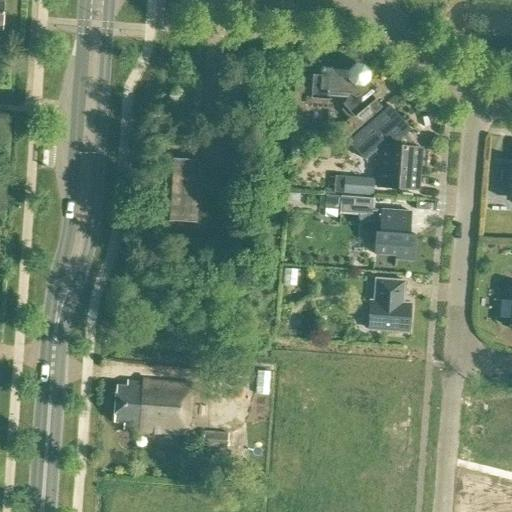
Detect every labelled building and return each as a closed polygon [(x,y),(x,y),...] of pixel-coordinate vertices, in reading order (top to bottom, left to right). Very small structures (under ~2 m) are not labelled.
[(370,95),(373,93),(374,93),(375,93),(376,92),(377,92),(377,91),(377,90),(377,89),(376,89),(376,88),(375,88),(374,88),(368,82),(369,73),(364,67),(355,66),(348,72),(325,70),(324,69),(323,68),(322,68),(321,69),(320,69),(320,70),(320,71),(320,72),(321,73),(321,78),(314,77),(312,98),(329,100),(344,105),(349,110),(345,114),(348,118),(354,124),(378,103),(374,100),(370,95)] [(390,107),(348,143),(362,159),(372,150),(379,158),(377,174),(376,187),(419,190),(420,177),(422,149),(396,147),(397,143),(411,131),(390,107)] [(301,143),(303,118),(293,117),(291,142),(301,143)] [(292,144),(291,154),(303,155),(303,145),(292,144)] [(195,223),(199,160),(167,158),(163,220),(195,223)] [(338,179),(337,193),(373,196),(374,179),(343,176),(343,179),(338,179)] [(335,189),(327,189),(326,202),(337,203),(338,195),(335,194),(335,189)] [(288,193),(287,202),(299,203),(300,194),(288,193)] [(373,217),(375,199),(340,196),(339,215),(373,217)] [(413,261),(415,235),(410,235),(411,213),(381,211),(379,233),(375,232),(373,255),(395,256),(395,260),(413,261)] [(408,333),(410,305),(402,304),(404,282),(376,280),(374,302),(370,302),(368,330),(408,333)] [(309,386),(307,412),(374,417),(375,401),(402,403),(405,373),(359,369),(357,390),(309,386)] [(189,434),(192,386),(127,381),(127,387),(117,386),(114,422),(124,423),(124,429),(189,434)] [(343,430),(342,445),(352,445),(350,469),(397,472),(399,448),(381,447),(382,433),(343,430)] [(227,447),(228,435),(205,433),(204,446),(227,447)] [(279,451),(277,482),(300,483),(301,452),(279,451)] [(344,491),(343,506),(377,509),(378,495),(395,497),(397,472),(350,469),(348,491),(344,491)] [(224,495),(222,511),(257,511),(259,498),(224,495)]
